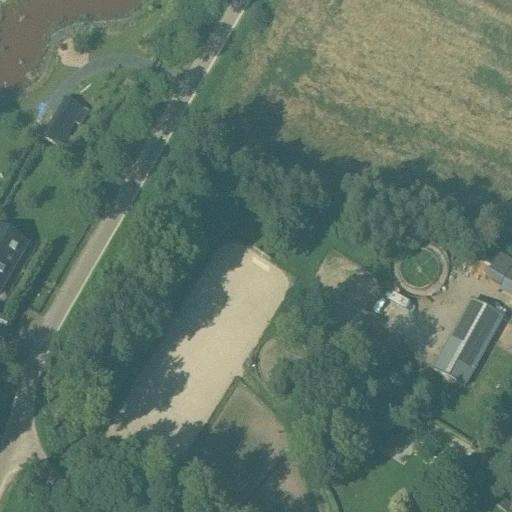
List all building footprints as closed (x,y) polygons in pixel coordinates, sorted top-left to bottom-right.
[(126,81),(122,89),(134,96),(138,88),(126,81)] [(57,117),(43,140),(61,151),(74,128),(84,112),(66,101),(57,117)] [(28,246),(0,230),(0,290),(2,286),(4,287),(13,273),(11,271),(15,264),(17,265),(28,246)] [(511,273),(508,272),(498,291),(511,298),(511,273)] [(498,331),(466,313),(437,366),(469,384),(498,331)]
